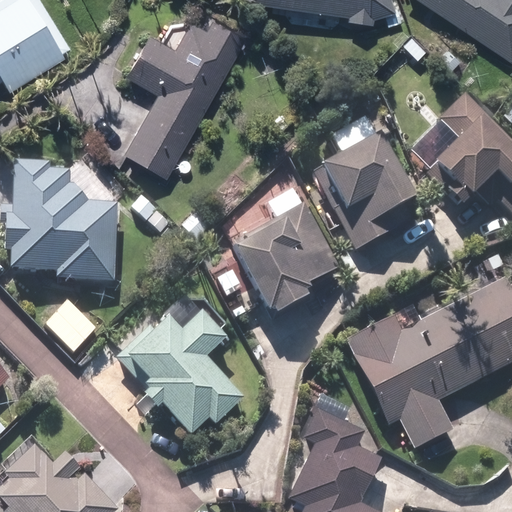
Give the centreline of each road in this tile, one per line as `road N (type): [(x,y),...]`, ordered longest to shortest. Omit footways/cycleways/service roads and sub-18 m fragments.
road 1 (residential): [(177,498),(241,480),(261,458),(306,328),(350,287),(476,227)]
road 2 (residential): [(0,317),(177,498)]
